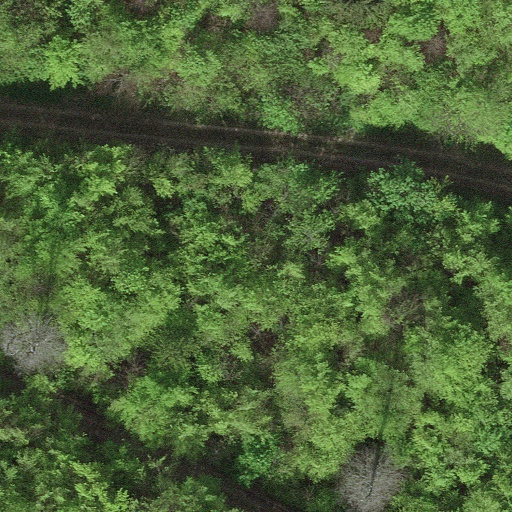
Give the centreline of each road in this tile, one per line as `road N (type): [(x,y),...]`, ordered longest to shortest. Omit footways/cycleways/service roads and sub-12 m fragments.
road 1 (track): [(511,173),(0,114)]
road 2 (track): [(273,511),(0,377)]
